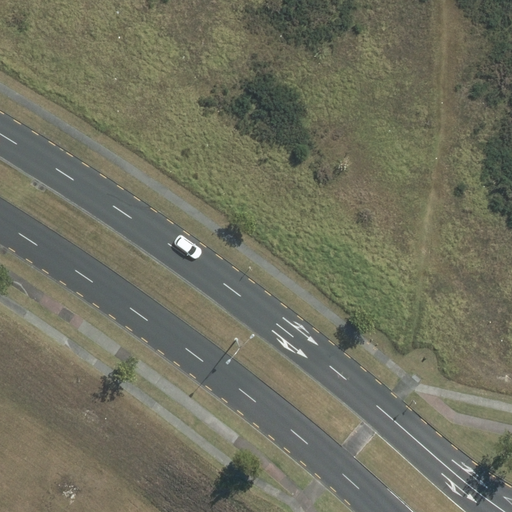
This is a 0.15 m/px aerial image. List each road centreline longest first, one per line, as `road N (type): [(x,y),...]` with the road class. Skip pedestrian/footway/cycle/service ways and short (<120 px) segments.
road 1 (secondary): [(0,128),(243,297),(506,511)]
road 2 (secondary): [(381,511),(281,414),(0,218)]
